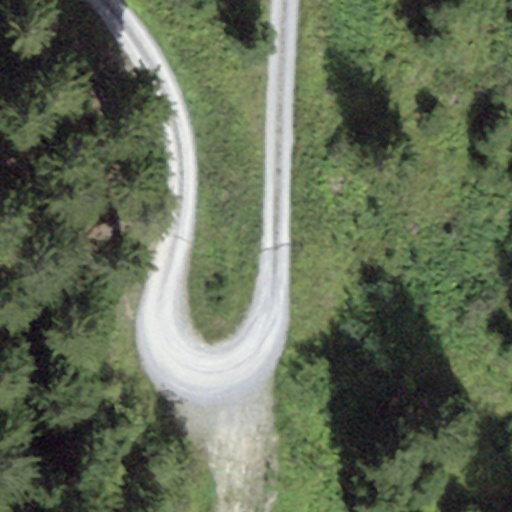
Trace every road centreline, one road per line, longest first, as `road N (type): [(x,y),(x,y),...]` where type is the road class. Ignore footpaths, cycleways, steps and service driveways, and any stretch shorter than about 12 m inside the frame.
road 1 (track): [(287,0),(275,286),(244,363),(219,373),(184,368),(166,344),(163,292),(178,167),(142,48),(107,0)]
road 2 (track): [(223,511),(219,373)]
